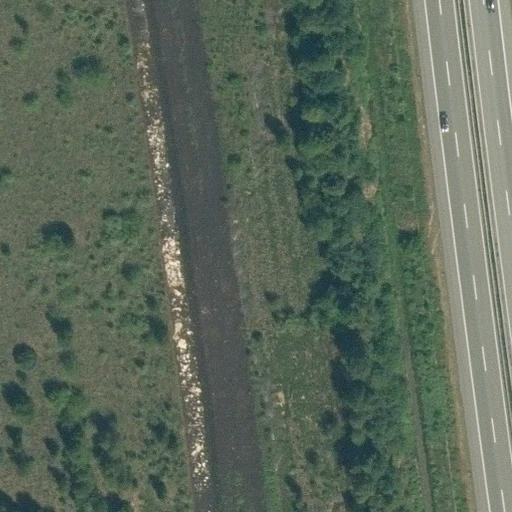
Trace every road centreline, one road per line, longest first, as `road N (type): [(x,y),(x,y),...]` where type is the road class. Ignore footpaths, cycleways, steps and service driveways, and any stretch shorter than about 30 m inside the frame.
road 1 (motorway): [(425,0),(488,511)]
road 2 (motorway): [(511,223),(484,0)]
